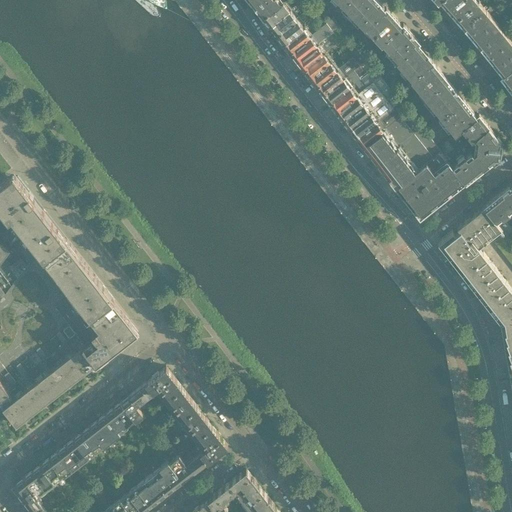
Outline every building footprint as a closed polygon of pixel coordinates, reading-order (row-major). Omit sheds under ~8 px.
[(250,0),(263,17),(282,2),(280,0),(250,0)] [(360,0),(337,0),(349,11),(360,0)] [(385,7),(378,0),(360,0),(349,11),(364,27),(365,26),(385,7)] [(476,1),(474,0),(440,0),(456,18),(476,1)] [(494,10),(499,5),(495,0),(490,5),(494,10)] [(283,1),(282,2),(263,17),(270,25),(290,9),(283,1)] [(484,11),(476,1),(456,18),(472,37),(492,21),(487,14),(484,11)] [(490,5),(484,11),(487,14),(493,9),(490,5)] [(386,6),(385,7),(365,26),(381,44),(382,43),(402,24),(401,24),(386,6)] [(501,7),(495,11),(499,16),(504,11),(501,7)] [(290,9),(270,25),(276,34),(296,18),(290,9)] [(332,17),(310,35),(290,51),(296,59),(339,25),(332,17)] [(296,18),(276,34),(283,42),(303,26),(296,18)] [(507,39),(492,21),(472,37),(488,55),(507,39)] [(403,23),(401,24),(402,24),(382,43),(398,60),(418,42),(419,41),(403,23)] [(323,52),(346,34),(339,25),(296,59),(303,67),(323,52)] [(303,26),(283,42),(290,51),(310,35),(303,26)] [(511,44),(507,39),(488,55),(503,74),(511,65),(511,44)] [(433,60),(418,42),(398,60),(396,61),(411,78),(432,60),(433,60)] [(323,93),(366,58),(359,50),(336,68),(316,84),(323,93)] [(323,52),(303,67),(309,75),(329,60),(323,52)] [(366,58),(323,93),(329,101),(358,78),(365,87),(380,75),(366,58)] [(316,84),(336,68),(329,60),(309,75),(316,84)] [(447,78),(432,60),(411,78),(410,79),(425,97),(447,78)] [(511,65),(503,74),(500,75),(511,90),(511,65)] [(365,87),(336,110),(343,118),(387,84),(380,75),(365,87)] [(329,101),(336,110),(365,87),(358,78),(329,101)] [(462,96),(447,78),(425,97),(440,114),(462,96)] [(387,84),(343,118),(349,127),(394,92),(387,84)] [(394,92),(349,127),(356,135),(401,100),(394,92)] [(476,115),(462,96),(440,114),(455,132),(462,126),(476,115)] [(401,100),(356,135),(363,144),(408,109),(401,100)] [(408,109),(363,144),(370,153),(415,117),(408,109)] [(479,113),(476,115),(462,126),(471,138),(473,138),(476,136),(489,126),(479,113)] [(415,117),(370,153),(376,161),(422,126),(415,117)] [(441,149),(438,145),(422,126),(376,161),(395,186),(441,149)] [(499,139),(489,126),(476,136),(478,138),(477,144),(503,147),(503,144),(501,142),(499,142),(499,139)] [(503,147),(477,144),(476,151),(473,154),(483,166),(497,156),(497,153),(500,153),(502,152),(503,147)] [(422,215),(466,180),(454,165),(448,157),(441,149),(395,186),(418,215),(419,216),(420,216),(421,216),(422,215)] [(459,161),(454,165),(466,180),(483,166),(473,154),(471,151),(465,156),(464,154),(458,159),(459,161)] [(66,237),(14,170),(0,180),(0,205),(4,211),(7,209),(31,238),(44,255),(46,254),(82,300),(80,302),(99,325),(92,331),(98,339),(87,348),(97,360),(108,352),(137,329),(66,237)] [(511,182),(502,190),(511,204),(511,203),(511,182)] [(511,207),(511,203),(511,204),(502,190),(484,204),(496,220),(502,216),(503,218),(510,213),(508,211),(511,207)] [(511,288),(480,247),(502,229),(496,220),(484,204),(457,225),(453,229),(452,229),(451,230),(438,240),(462,272),(500,320),(502,331),(505,350),(511,348),(511,288)] [(511,241),(505,233),(494,241),(511,263),(511,241)] [(0,238),(0,255),(3,257),(11,246),(0,238)] [(17,277),(20,274),(12,264),(9,267),(17,277)] [(67,341),(59,331),(56,334),(63,344),(67,341)] [(97,360),(87,348),(83,343),(72,351),(86,369),(97,360)] [(47,356),(39,347),(36,349),(43,359),(47,356)] [(86,369),(72,351),(62,359),(76,377),(86,369)] [(76,377),(62,359),(53,367),(66,384),(76,377)] [(27,372),(20,362),(16,365),(24,375),(27,372)] [(181,385),(166,365),(146,381),(153,390),(155,388),(160,395),(162,393),(166,397),(181,385)] [(66,384),(53,367),(43,375),(56,392),(66,384)] [(15,381),(8,371),(4,374),(12,384),(15,381)] [(56,392),(43,375),(33,382),(46,400),(56,392)] [(146,381),(129,394),(139,408),(145,403),(142,400),(154,391),(153,390),(146,381)] [(46,400),(33,382),(23,390),(36,408),(46,400)] [(26,415),(13,398),(2,383),(0,384),(0,402),(16,423),(26,415)] [(181,385),(166,397),(169,402),(167,403),(176,414),(178,413),(181,417),(197,405),(181,385)] [(23,390),(13,398),(26,415),(36,408),(23,390)] [(129,394),(121,400),(136,420),(144,414),(139,408),(129,394)] [(121,400),(113,407),(128,426),(136,420),(121,400)] [(197,405),(181,417),(185,422),(182,423),(190,434),(193,432),(196,436),(211,423),(197,405)] [(113,407),(105,412),(120,432),(128,426),(113,407)] [(105,412),(97,419),(112,438),(120,432),(105,412)] [(97,419),(89,425),(104,445),(112,438),(97,419)] [(211,423),(196,436),(199,440),(197,442),(202,449),(200,450),(207,460),(227,444),(211,423)] [(89,425),(81,431),(96,451),(104,445),(89,425)] [(81,431),(73,437),(88,457),(96,451),(81,431)] [(73,437),(65,444),(81,463),(88,457),(73,437)] [(65,444),(57,450),(73,469),(81,463),(65,444)] [(57,450),(49,456),(64,476),(73,469),(57,450)] [(182,479),(207,460),(200,450),(185,462),(179,454),(175,457),(177,459),(171,464),(182,479)] [(49,456),(41,463),(56,483),(64,476),(49,456)] [(182,479),(171,464),(168,461),(160,467),(174,485),(182,479)] [(41,463),(32,469),(47,489),(56,483),(41,463)] [(174,485),(160,467),(152,473),(166,491),(174,485)] [(263,490),(246,467),(228,481),(234,488),(246,503),(263,490)] [(32,469),(24,476),(39,496),(47,489),(32,469)] [(166,491),(152,473),(144,480),(158,498),(166,491)] [(15,486),(24,499),(32,493),(36,498),(38,496),(38,497),(39,496),(24,476),(15,483),(15,486)] [(158,498),(144,480),(137,486),(151,504),(158,498)] [(228,481),(212,493),(223,507),(227,505),(223,500),(229,496),(227,494),(234,488),(228,481)] [(151,504),(137,486),(129,492),(143,510),(151,504)] [(263,490),(246,503),(252,511),(280,511),(281,511),(263,490)] [(139,511),(143,510),(129,492),(121,498),(131,511),(139,511)] [(36,498),(32,493),(24,499),(34,511),(43,511),(47,509),(38,497),(38,496),(36,498)] [(212,493),(199,504),(205,511),(223,511),(226,510),(223,507),(212,493)] [(131,511),(121,498),(113,504),(118,511),(131,511)]
